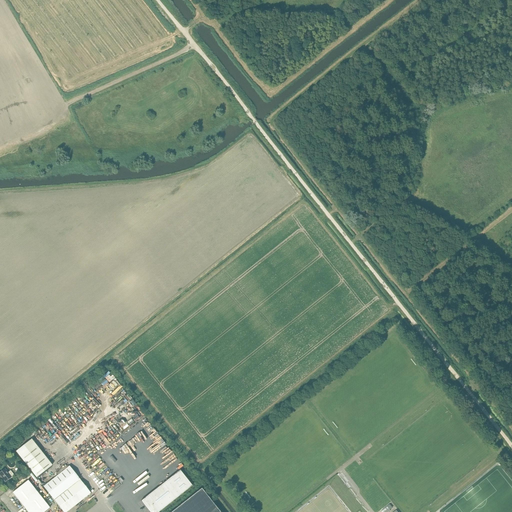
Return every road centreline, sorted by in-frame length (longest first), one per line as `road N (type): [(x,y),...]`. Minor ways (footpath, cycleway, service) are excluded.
road 1 (track): [(396,300),(157,0)]
road 2 (track): [(511,445),(396,300)]
